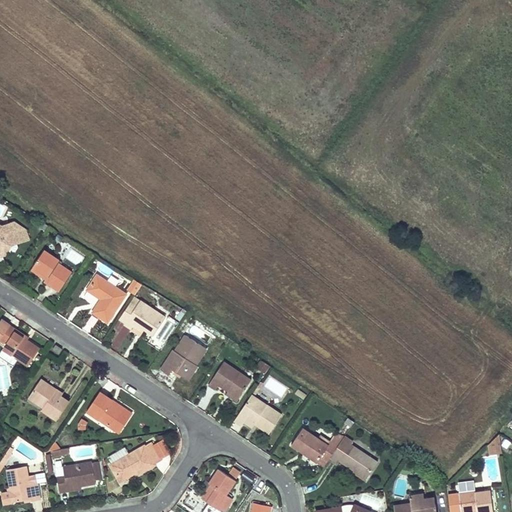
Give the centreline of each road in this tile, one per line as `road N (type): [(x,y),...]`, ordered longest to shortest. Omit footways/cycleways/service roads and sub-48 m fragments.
road 1 (residential): [(211,433),(0,289)]
road 2 (residential): [(295,511),(286,483),(211,433)]
